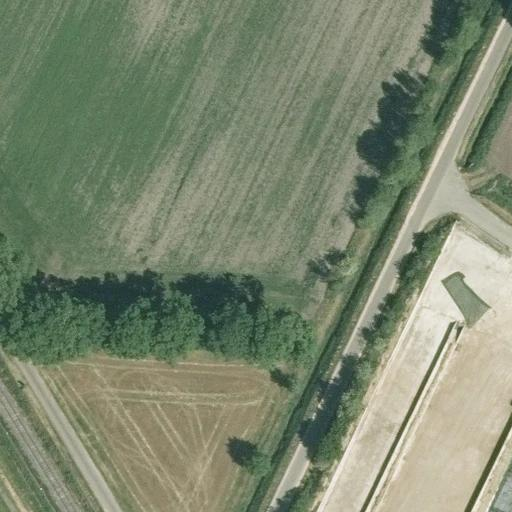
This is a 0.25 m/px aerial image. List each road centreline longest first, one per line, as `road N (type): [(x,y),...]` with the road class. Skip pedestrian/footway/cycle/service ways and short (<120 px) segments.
road 1 (unclassified): [(511,16),(280,511)]
road 2 (unclassified): [(115,511),(0,323)]
